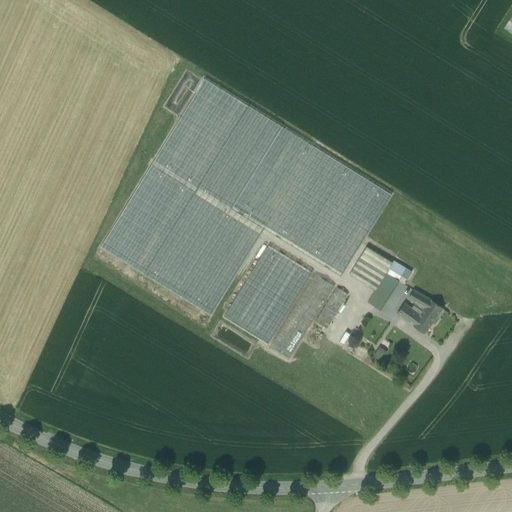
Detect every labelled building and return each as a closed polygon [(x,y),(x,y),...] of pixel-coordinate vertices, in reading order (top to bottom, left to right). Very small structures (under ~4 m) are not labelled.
[(198,78),(185,69),(164,102),(177,111),(198,78)] [(390,192),(204,76),(100,245),(209,313),(263,226),(340,274),(390,192)] [(267,243),(223,314),(267,341),(311,270),(267,243)] [(391,260),(365,244),(348,272),(374,287),(385,270),(391,260)] [(404,266),(392,258),(391,260),(385,270),(397,277),(404,266)] [(314,271),(269,344),(288,356),(333,284),(314,271)] [(386,272),(367,300),(379,307),(397,279),(386,272)] [(336,285),(314,319),(326,326),(347,292),(336,285)] [(430,298),(412,288),(408,296),(424,306),(430,298)] [(412,323),(423,331),(441,306),(430,298),(424,306),(419,313),(412,323)] [(419,313),(403,302),(396,312),(412,323),(419,313)] [(254,341),(220,320),(212,333),(247,354),(254,341)]
